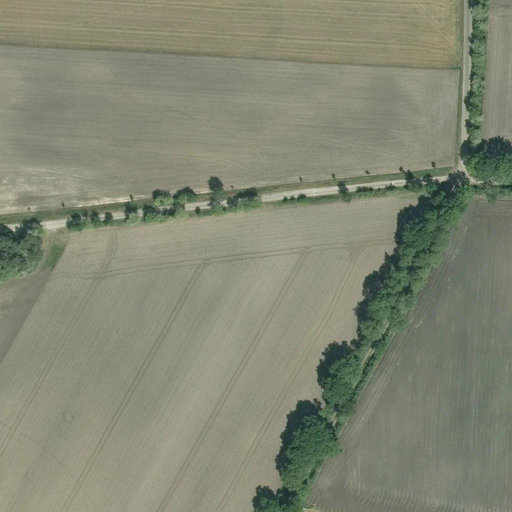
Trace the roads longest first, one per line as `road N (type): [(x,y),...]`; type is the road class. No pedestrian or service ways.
road 1 (track): [(285,511),(463,180),(0,224)]
road 2 (residential): [(463,180),(470,0)]
